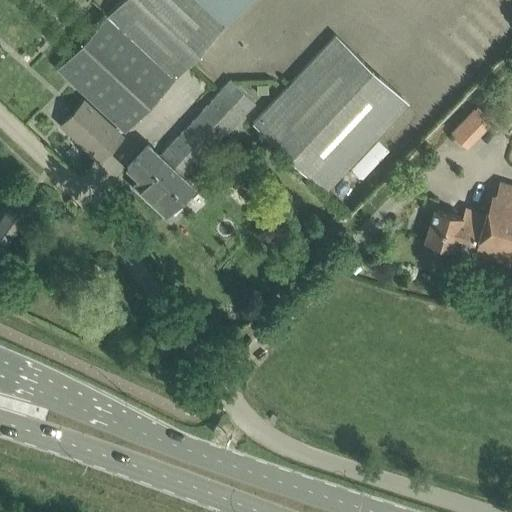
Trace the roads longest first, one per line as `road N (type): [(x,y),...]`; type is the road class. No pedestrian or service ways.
road 1 (unclassified): [(487,511),(272,443),(250,426),(70,182),(0,113)]
road 2 (secondary): [(372,511),(0,375)]
road 3 (secondary): [(0,425),(256,511)]
